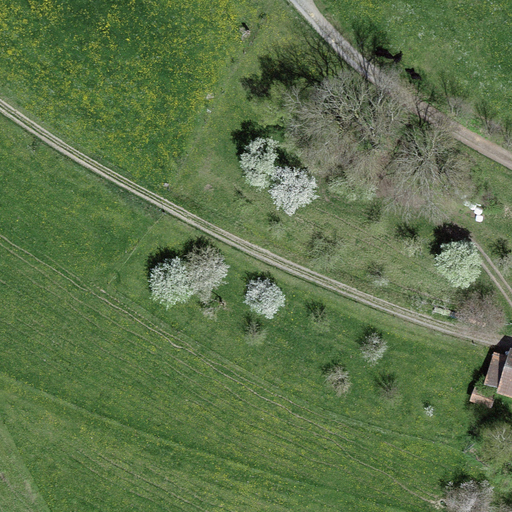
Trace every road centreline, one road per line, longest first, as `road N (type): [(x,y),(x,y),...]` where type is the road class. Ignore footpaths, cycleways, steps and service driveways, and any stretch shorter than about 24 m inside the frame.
road 1 (track): [(462,334),(210,235),(46,143),(0,106)]
road 2 (track): [(511,159),(394,94),(299,0)]
road 3 (track): [(511,301),(459,231),(409,195)]
